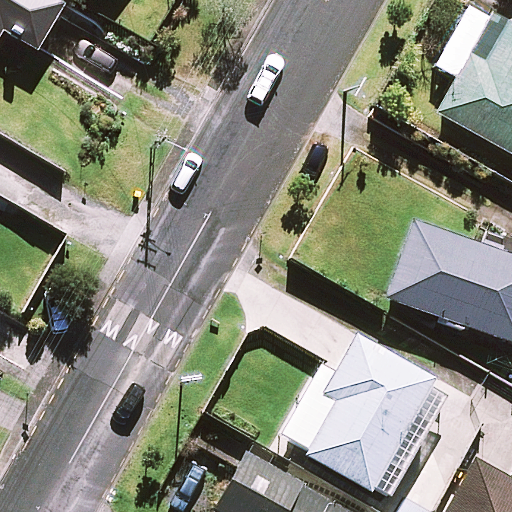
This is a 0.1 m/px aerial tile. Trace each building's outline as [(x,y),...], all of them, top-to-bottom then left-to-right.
[(61,9),(45,0),(0,0),(0,33),(35,53),(61,9)] [(472,52),(429,114),(511,170),(511,27),(507,24),(483,60),(472,52)] [(511,254),(404,221),(378,304),(511,344),(511,254)] [(43,346),(0,319),(0,372),(19,385),(43,346)] [(443,385),(352,336),(291,450),(381,499),(443,385)] [(439,410),(421,441),(462,464),(486,421),(460,405),(453,418),(439,410)] [(341,511),(241,456),(209,511),(341,511)] [(511,511),(511,473),(505,485),(465,463),(438,511),(511,511)]
